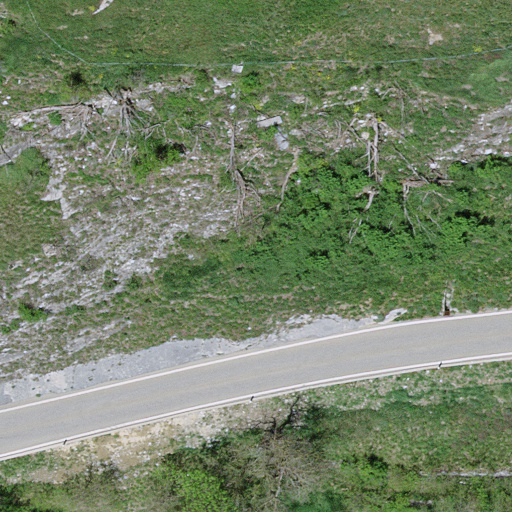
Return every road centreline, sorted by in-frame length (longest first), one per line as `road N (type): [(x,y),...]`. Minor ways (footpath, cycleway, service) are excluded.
road 1 (unclassified): [(0,439),(316,369),(511,340)]
road 2 (track): [(511,481),(265,492),(189,511)]
